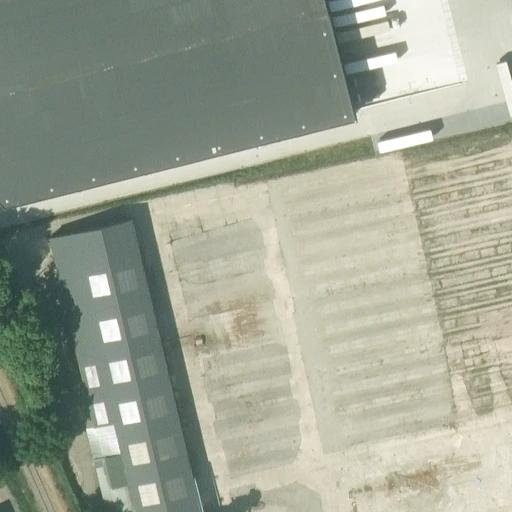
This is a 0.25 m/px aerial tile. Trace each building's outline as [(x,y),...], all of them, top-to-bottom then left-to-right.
[(0,0),(0,200),(3,203),(352,116),(323,0),(0,0)] [(413,0),(416,13),(442,8),(440,0),(413,0)] [(403,117),(401,70),(364,72),(366,118),(403,117)] [(426,137),(427,148),(442,145),(441,135),(426,137)] [(438,183),(431,171),(418,177),(424,190),(438,183)] [(114,422),(119,444),(90,451),(104,511),(198,511),(129,219),(49,237),(64,301),(47,305),(53,330),(70,326),(94,426),(114,422)] [(239,274),(262,270),(259,256),(238,259),(240,268),(201,275),(205,298),(243,291),(239,274)] [(191,269),(179,270),(184,316),(196,314),(191,269)] [(469,278),(447,284),(461,335),(488,328),(483,311),(475,313),(470,296),(473,295),(469,278)] [(217,309),(217,329),(241,329),(242,309),(217,309)] [(196,388),(200,410),(221,406),(217,384),(196,388)] [(391,497),(431,494),(429,464),(389,467),(391,497)]
